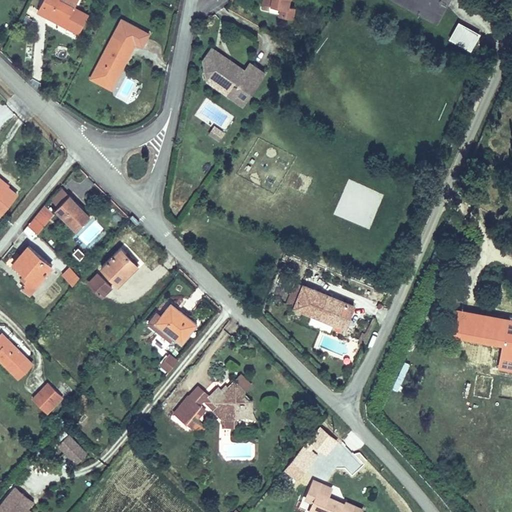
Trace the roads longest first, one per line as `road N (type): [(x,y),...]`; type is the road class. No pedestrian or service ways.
road 1 (unclassified): [(511,44),(344,413)]
road 2 (tertiary): [(138,209),(344,413)]
road 3 (tertiary): [(344,413),(430,511)]
road 4 (tertiary): [(0,71),(91,163)]
road 5 (unclassified): [(191,0),(166,124)]
